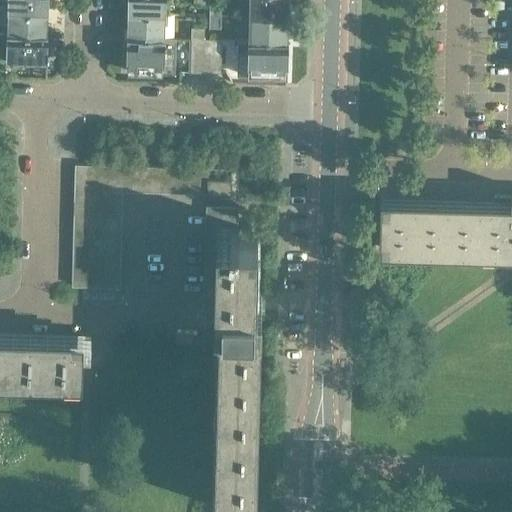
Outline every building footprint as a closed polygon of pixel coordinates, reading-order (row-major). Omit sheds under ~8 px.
[(47,9),(47,0),(9,0),(9,9),(47,10),(48,10),(48,9),(47,9)] [(165,13),(165,0),(128,0),(129,11),(128,11),(128,12),(129,12),(165,13)] [(288,5),(288,0),(249,0),(249,15),(286,17),(289,17),(289,15),(288,15),(288,5)] [(210,1),(210,14),(221,14),(221,1),(210,1)] [(46,33),(47,10),(9,9),(9,33),(47,34),(47,33),(46,33)] [(164,37),(165,13),(129,12),(128,35),(127,35),(127,36),(128,36),(164,37)] [(221,27),(221,14),(210,14),(209,27),(221,27)] [(288,29),(288,23),(286,23),(286,17),(249,15),(248,39),(285,41),(288,41),(288,39),(287,39),(287,29),(288,29)] [(192,27),(191,38),(204,38),(205,27),(192,27)] [(0,57),(47,58),(47,34),(9,33),(0,33),(0,57)] [(167,37),(164,37),(128,36),(128,44),(127,44),(126,60),(164,61),(164,60),(163,60),(164,50),(167,51),(167,37)] [(203,71),(204,38),(191,38),(190,71),(192,71),(202,71),(203,71)] [(222,38),(209,38),(208,71),(209,71),(220,71),(221,72),(222,38)] [(288,65),(288,47),(285,47),(285,41),(248,39),(243,39),(243,59),(245,59),(248,62),(248,64),(288,65)] [(99,176),(99,164),(75,163),(75,164),(76,164),(76,165),(77,165),(76,176),(99,176)] [(123,189),(123,164),(99,164),(99,176),(99,188),(117,190),(122,190),(122,189),(123,189)] [(134,190),(135,165),(123,164),(123,189),(134,189),(134,190)] [(146,190),(147,165),(135,165),(134,190),(135,190),(135,189),(146,190)] [(158,190),(159,165),(147,165),(146,190),(147,190),(158,190)] [(170,191),(171,166),(159,165),(158,190),(170,191)] [(183,191),(183,166),(171,166),(170,191),(183,191)] [(195,191),(195,166),(183,166),(183,191),(195,191)] [(208,167),(195,166),(195,191),(207,191),(207,192),(208,192),(208,177),(208,167)] [(232,178),(232,167),(208,167),(208,177),(232,178)] [(99,188),(99,176),(76,176),(76,177),(76,188),(99,188)] [(232,193),(232,178),(208,177),(208,192),(232,193)] [(99,200),(99,188),(76,188),(76,189),(76,200),(75,200),(99,200)] [(122,190),(117,190),(99,188),(99,200),(116,201),(122,201),(122,190)] [(511,189),(511,190),(511,200),(383,197),(381,197),(380,248),(511,251),(511,189)] [(99,213),(99,200),(75,200),(75,201),(76,201),(75,212),(99,213)] [(122,201),(116,201),(99,200),(99,213),(121,214),(121,213),(121,202),(122,202),(122,201)] [(214,312),(219,312),(218,332),(216,331),(216,344),(218,344),(218,364),(215,364),(215,376),(217,377),(217,396),(214,396),(214,409),(217,409),(216,428),(213,428),(213,441),(216,441),(215,460),(213,460),(212,473),(215,473),(214,492),(212,492),(212,505),(214,505),(214,506),(242,507),(241,511),(255,511),(261,294),(256,294),(257,275),(259,275),(259,263),(257,263),(257,243),(260,243),(260,230),(258,230),(258,228),(238,228),(238,205),(206,204),(204,293),(215,294),(214,312)] [(99,220),(99,213),(75,212),(75,213),(75,224),(98,225),(99,220)] [(121,214),(99,213),(99,220),(98,225),(121,226),(121,225),(121,214)] [(98,236),(98,225),(75,224),(75,225),(75,236),(74,236),(74,237),(98,236)] [(121,226),(98,225),(98,236),(121,238),(121,237),(120,237),(121,226)] [(98,249),(98,236),(74,237),(75,237),(74,248),(74,249),(98,249)] [(121,238),(98,236),(98,249),(120,250),(120,249),(120,238),(121,238)] [(97,261),(98,249),(74,249),(74,260),(74,261),(97,261)] [(120,250),(98,249),(97,261),(120,262),(120,261),(120,250)] [(97,274),(97,273),(97,261),(74,261),(74,272),(74,273),(97,274)] [(120,262),(97,261),(97,273),(120,274),(120,273),(119,273),(120,262)] [(96,286),(97,274),(74,273),(73,273),(74,273),(74,284),(73,284),(73,285),(72,285),(96,286)] [(120,274),(97,273),(97,274),(96,286),(120,286),(119,286),(119,285),(119,274),(120,274)] [(0,376),(82,379),(83,344),(91,344),(91,334),(0,331),(0,376)]
